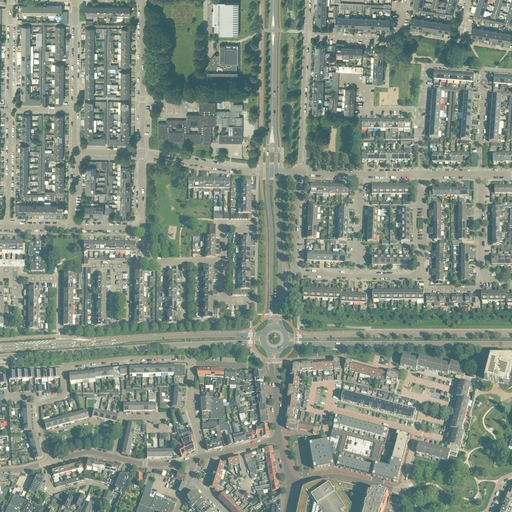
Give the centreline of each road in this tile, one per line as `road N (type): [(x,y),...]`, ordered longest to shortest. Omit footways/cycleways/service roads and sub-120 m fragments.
road 1 (tertiary): [(0,356),(263,342)]
road 2 (tertiary): [(263,335),(0,348)]
road 3 (tertiary): [(284,345),(511,343)]
road 4 (tertiary): [(511,335),(286,336)]
road 5 (residential): [(43,435),(39,404),(63,395),(69,364),(183,356),(193,363)]
road 6 (residential): [(357,276),(293,270),(298,172)]
road 7 (tertiary): [(280,329),(275,171)]
road 8 (tertiary): [(267,170),(269,328)]
road 9 (residential): [(142,154),(141,0)]
road 10 (residential): [(305,35),(298,172)]
